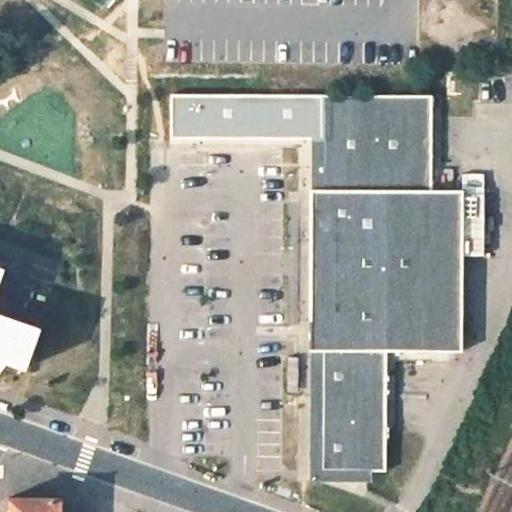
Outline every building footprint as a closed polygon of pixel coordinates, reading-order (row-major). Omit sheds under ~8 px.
[(320,136),(320,94),(167,94),(167,136),(320,136)] [(430,96),(320,94),(320,136),(320,190),(309,189),(308,320),(319,320),(319,350),(317,470),(383,470),(383,431),(384,350),(459,351),(460,255),(461,190),(429,191),(430,96)] [(0,362),(23,370),(39,325),(0,311),(0,274),(3,265),(0,263),(0,362)] [(308,350),(319,350),(319,320),(308,320),(308,350)] [(8,499),(7,511),(56,511),(57,500),(54,500),(8,499)]
